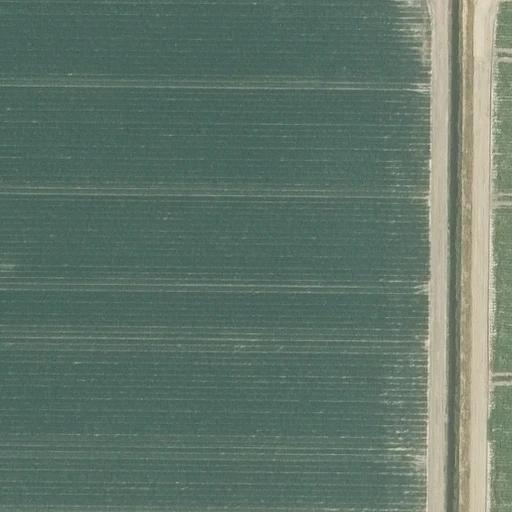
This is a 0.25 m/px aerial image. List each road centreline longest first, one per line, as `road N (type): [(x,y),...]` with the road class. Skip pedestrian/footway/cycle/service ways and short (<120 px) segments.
road 1 (track): [(435,511),(440,0)]
road 2 (track): [(475,18),(468,511)]
